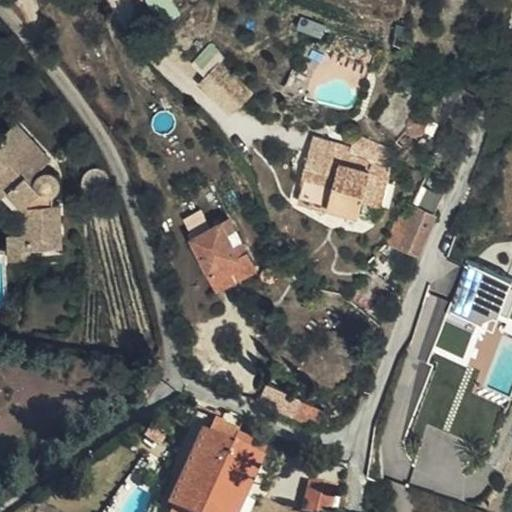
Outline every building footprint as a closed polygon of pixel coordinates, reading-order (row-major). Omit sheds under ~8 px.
[(222,56),(200,79),(233,112),(256,89),(222,56)] [(0,206),(7,201),(23,217),(26,258),(59,256),(55,213),(49,214),(49,205),(51,202),(55,196),(54,190),(52,186),(48,182),(43,182),(36,174),(43,167),(9,133),(0,140),(0,206)] [(358,214),(371,171),(308,152),(303,167),(295,164),(289,180),(298,183),(295,194),(358,214)] [(435,214),(442,195),(423,187),(416,205),(435,214)] [(7,201),(0,206),(0,220),(5,226),(8,267),(8,269),(27,268),(26,258),(23,217),(7,201)] [(418,252),(435,214),(416,205),(400,245),(418,252)] [(237,256),(230,243),(238,238),(229,219),(193,238),(209,271),(237,256)] [(454,309),(501,323),(511,286),(511,276),(467,264),(454,309)] [(428,290),(413,354),(435,359),(449,295),(428,290)] [(262,402),(299,414),(305,394),(268,383),(262,402)] [(200,511),(243,421),(224,413),(212,442),(201,437),(167,511),(200,511)] [(257,428),(243,421),(200,511),(233,511),(255,464),(241,456),(246,444),(249,445),(257,428)] [(341,468),(328,465),(322,493),(336,496),(341,468)]
